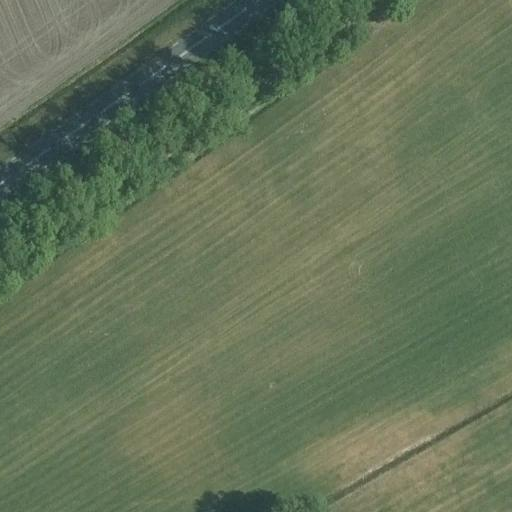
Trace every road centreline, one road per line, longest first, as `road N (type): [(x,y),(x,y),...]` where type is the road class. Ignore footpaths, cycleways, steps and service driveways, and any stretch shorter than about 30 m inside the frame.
road 1 (track): [(0,272),(379,0)]
road 2 (primary): [(257,0),(0,182)]
